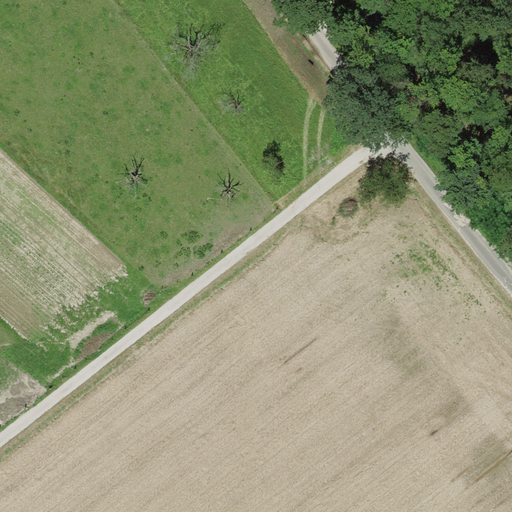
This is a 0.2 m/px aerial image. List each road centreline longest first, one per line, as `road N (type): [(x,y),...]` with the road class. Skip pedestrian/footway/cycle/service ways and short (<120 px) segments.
road 1 (track): [(0,438),(391,137)]
road 2 (track): [(284,0),(511,277)]
